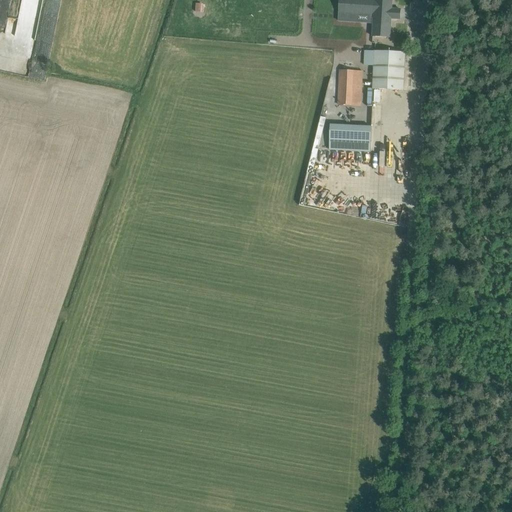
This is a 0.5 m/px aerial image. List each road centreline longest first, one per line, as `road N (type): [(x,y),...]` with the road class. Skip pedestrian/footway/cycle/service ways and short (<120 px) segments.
road 1 (track): [(398,511),(420,169)]
road 2 (unclassified): [(428,0),(420,169)]
